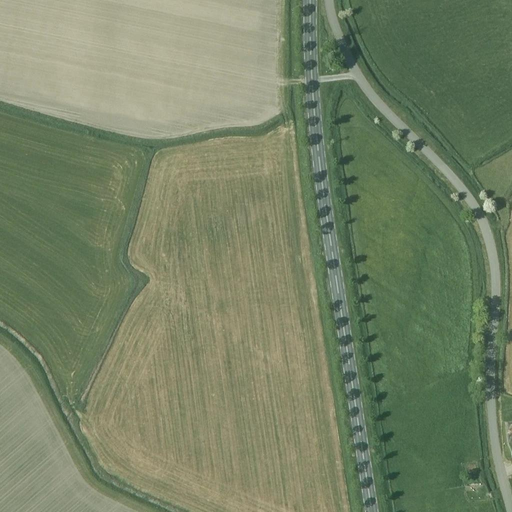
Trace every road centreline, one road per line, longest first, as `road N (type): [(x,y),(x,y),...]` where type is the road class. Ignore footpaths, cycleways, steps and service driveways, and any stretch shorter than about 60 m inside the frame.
road 1 (unclassified): [(510,511),(493,442),(486,242),(445,174),(355,78),(328,0)]
road 2 (primary): [(372,511),(317,150),(310,0)]
